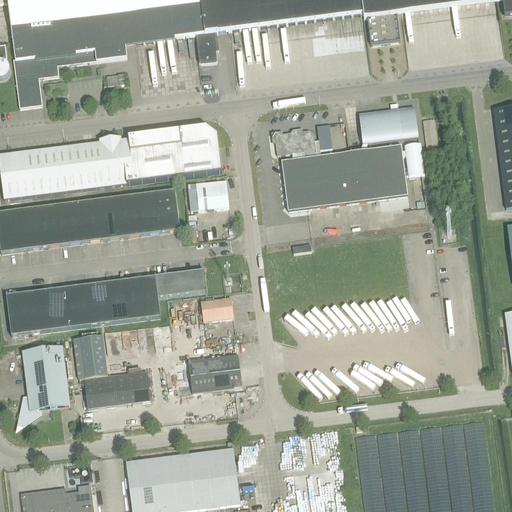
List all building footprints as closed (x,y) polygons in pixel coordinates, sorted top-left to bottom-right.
[(363,17),(361,0),(7,0),(15,63),(13,63),(20,111),(43,108),(39,82),(59,79),(58,70),(127,61),(125,48),(195,38),(199,65),(201,67),(216,65),(217,63),(216,54),(219,53),(216,36),(363,17)] [(511,0),(361,0),(363,17),(364,22),(367,22),(371,48),(400,44),(397,17),(511,2),(511,0)] [(119,88),(125,87),(123,76),(106,79),(108,89),(119,87),(119,88)] [(494,122),(511,119),(511,108),(493,111),(494,122)] [(399,112),(359,117),(362,147),(360,154),(365,153),(367,147),(403,142),(418,140),(414,110),(399,112)] [(496,131),(511,129),(511,119),(494,122),(496,131)] [(427,152),(438,151),(437,120),(425,120),(427,152)] [(328,127),(317,129),(318,143),(320,153),(331,152),(330,142),(328,127)] [(99,145),(0,157),(0,170),(4,203),(218,173),(214,140),(204,129),(121,139),(99,142),(99,145)] [(497,141),(511,139),(511,129),(496,131),(497,141)] [(282,134),(271,135),(272,146),(275,146),(277,159),(304,155),(304,161),(282,164),(288,214),(407,199),(402,159),(401,153),(401,148),(365,153),(360,154),(316,159),(313,137),(309,134),(302,134),(302,131),(292,133),(290,136),(282,137),(282,134)] [(498,151),(511,149),(511,139),(497,141),(498,151)] [(405,153),(401,153),(402,159),(406,158),(408,177),(408,178),(424,176),(420,145),(404,148),(405,153)] [(499,161),(511,159),(511,149),(498,151),(499,161)] [(501,171),(511,169),(511,159),(499,161),(501,171)] [(502,181),(511,179),(511,169),(501,171),(502,181)] [(503,191),(511,189),(511,179),(502,181),(503,191)] [(196,186),(188,187),(191,215),(199,214),(229,211),(227,189),(226,183),(196,186)] [(504,201),(511,200),(511,189),(503,191),(504,201)] [(160,236),(180,233),(175,193),(155,196),(160,236)] [(140,238),(160,236),(155,196),(135,198),(140,238)] [(120,241),(140,238),(135,198),(115,201),(120,241)] [(100,243),(120,241),(115,201),(95,203),(100,243)] [(80,246),(100,243),(95,203),(75,206),(80,246)] [(61,248),(80,246),(75,206),(56,208),(61,248)] [(41,251),(61,248),(56,208),(36,211),(41,251)] [(0,249),(1,256),(41,251),(36,211),(0,215),(0,249)] [(293,256),(311,254),(310,247),(292,249),(293,256)] [(188,275),(188,282),(190,296),(206,294),(204,273),(188,275)] [(164,285),(188,282),(188,275),(163,278),(164,285)] [(166,299),(164,285),(163,278),(125,283),(130,324),(160,320),(158,300),(166,299)] [(166,299),(190,296),(188,282),(164,285),(166,299)] [(111,326),(130,324),(125,283),(105,286),(111,326)] [(91,329),(111,326),(105,286),(86,288),(91,329)] [(71,331),(91,329),(86,288),(66,291),(71,331)] [(41,335),(71,331),(66,291),(36,295),(41,335)] [(11,339),(41,335),(36,295),(6,298),(11,339)] [(203,325),(233,321),(231,301),(200,304),(203,325)] [(88,412),(151,404),(147,374),(108,379),(102,339),(73,342),(79,383),(84,382),(88,412)] [(24,400),(19,424),(24,430),(41,417),(40,413),(60,410),(69,409),(70,409),(62,349),(22,354),(28,399),(28,400),(24,400)] [(192,396),(242,390),(238,358),(188,365),(192,396)] [(131,511),(201,511),(240,507),(233,452),(126,465),(131,511)] [(21,496),(22,511),(93,511),(91,488),(78,489),(79,494),(66,496),(65,491),(21,496)]
